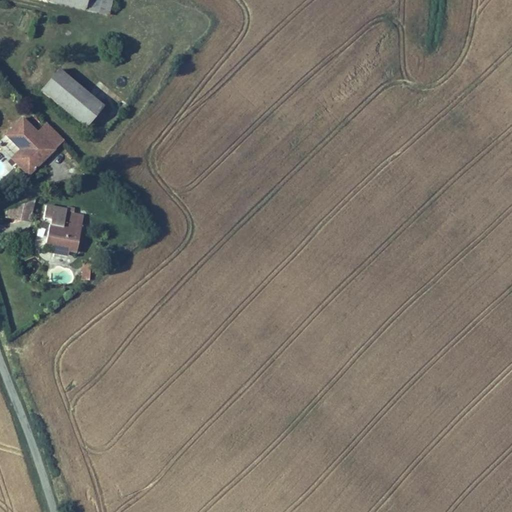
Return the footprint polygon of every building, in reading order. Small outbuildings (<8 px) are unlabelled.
[(43,0),(119,17),(122,0),(43,0)] [(67,70),(50,91),(94,127),(111,106),(67,70)] [(33,117),(14,134),(29,150),(36,157),(27,165),(37,176),(48,165),(45,161),(51,155),(55,159),(64,151),(33,117)] [(27,165),(36,157),(29,150),(20,158),(27,165)] [(48,165),(55,159),(51,155),(45,161),(48,165)] [(35,204),(15,211),(19,222),(35,225),(35,204)] [(15,211),(6,215),(8,220),(19,222),(15,211)] [(59,226),(53,225),(48,243),(57,245),(55,253),(73,257),(74,250),(79,252),(87,218),(70,214),(67,228),(59,226)] [(67,228),(70,214),(61,217),(59,226),(67,228)] [(57,245),(48,243),(47,251),(55,253),(57,245)] [(81,267),(81,280),(89,281),(89,267),(81,267)]
